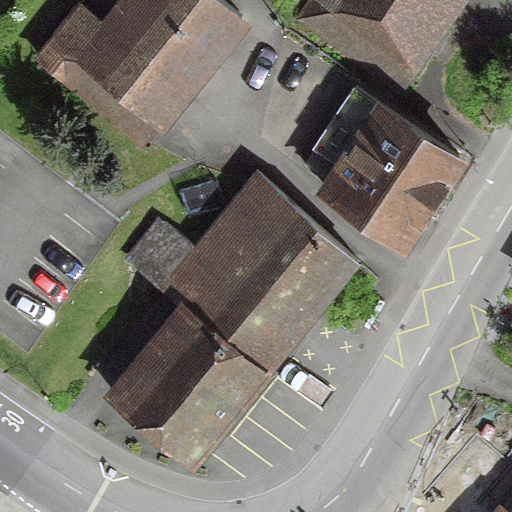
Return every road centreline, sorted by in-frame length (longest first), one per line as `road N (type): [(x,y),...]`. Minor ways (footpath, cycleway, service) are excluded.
road 1 (secondary): [(321,511),(511,213)]
road 2 (secondary): [(0,435),(113,511)]
